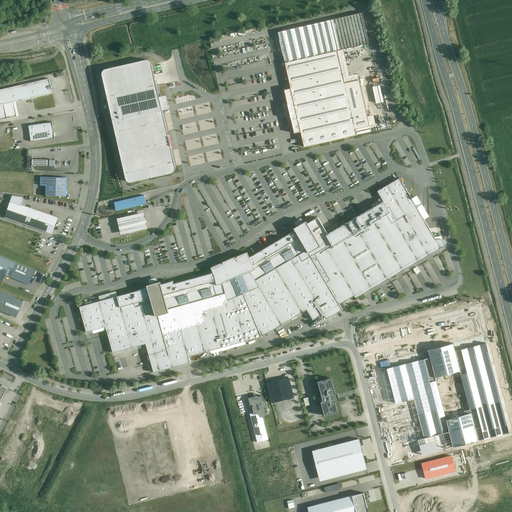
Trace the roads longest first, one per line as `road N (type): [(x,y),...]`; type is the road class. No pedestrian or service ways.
road 1 (residential): [(7,366),(61,391),(109,398),(352,344),(397,511)]
road 2 (tertiary): [(7,366),(81,226),(92,188),(92,129),(65,28)]
road 3 (secondary): [(424,0),(511,326)]
road 4 (secondary): [(511,276),(434,0)]
road 5 (secondary): [(65,28),(199,0)]
